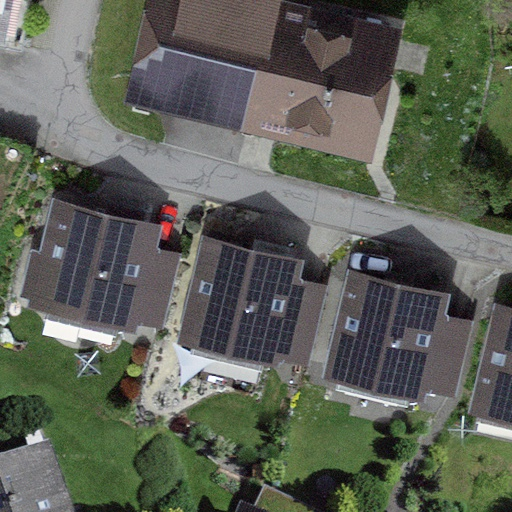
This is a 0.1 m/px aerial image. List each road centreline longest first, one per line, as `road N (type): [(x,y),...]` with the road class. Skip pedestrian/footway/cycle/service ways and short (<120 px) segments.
road 1 (unclassified): [(511,250),(54,139)]
road 2 (residential): [(54,139),(77,0)]
